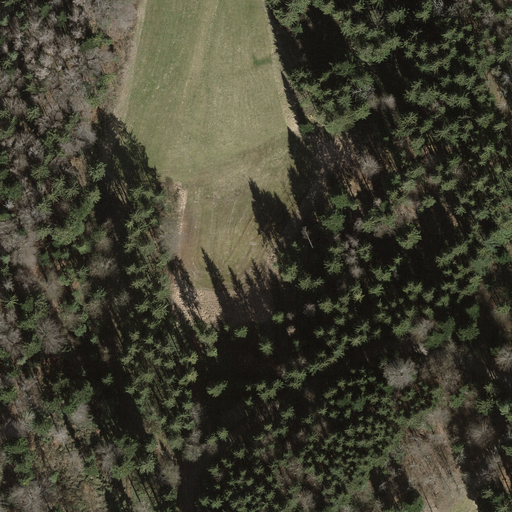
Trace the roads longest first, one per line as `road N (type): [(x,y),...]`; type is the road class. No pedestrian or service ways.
road 1 (track): [(186,511),(188,473),(348,355),(403,347),(511,379)]
road 2 (track): [(188,473),(121,413),(113,388),(108,353),(121,183)]
